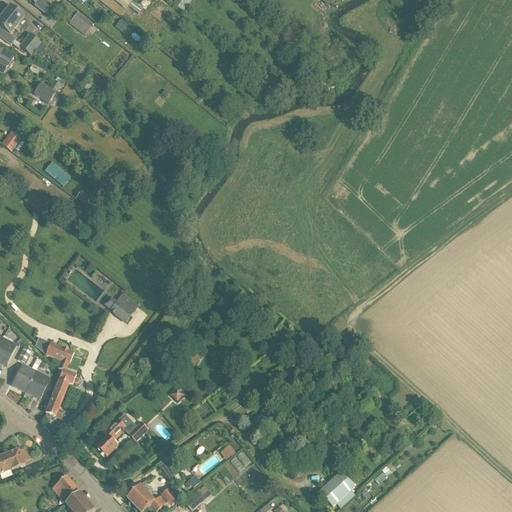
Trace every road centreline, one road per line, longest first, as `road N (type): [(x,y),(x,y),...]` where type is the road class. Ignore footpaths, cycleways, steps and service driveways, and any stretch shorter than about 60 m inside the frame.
road 1 (track): [(103,498),(319,343)]
road 2 (track): [(319,343),(511,191)]
road 3 (residential): [(111,507),(21,419)]
